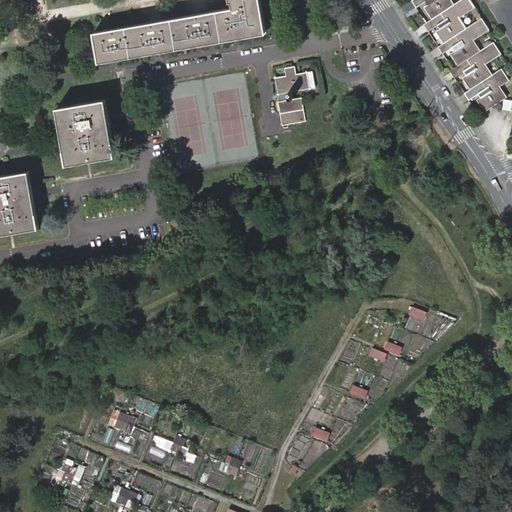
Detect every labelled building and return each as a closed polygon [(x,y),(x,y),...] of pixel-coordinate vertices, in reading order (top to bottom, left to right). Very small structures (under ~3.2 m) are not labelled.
[(230,0),(232,8),(93,34),(98,61),(265,31),(259,0),(230,0)] [(424,9),(432,21),(426,24),(424,26),(428,33),(440,25),(443,29),(436,33),(444,45),(438,48),(443,55),(455,47),(457,51),(451,55),(457,64),(449,70),(454,77),(465,70),(467,72),(461,77),(469,88),(464,92),(468,99),(480,91),(482,94),(475,99),(484,112),(506,98),(497,84),(507,77),(501,68),(491,74),(483,61),(499,51),(492,41),(480,50),(473,40),(488,30),(481,20),(466,30),(458,18),(473,8),(467,0),(463,0),(449,9),(443,0),(414,0),(412,2),(416,9),(428,2),(431,5),(424,9)] [(288,93),(291,92),(311,88),(308,72),(293,75),(292,67),(284,68),(285,76),(273,78),(276,95),(288,93)] [(59,105),(69,162),(117,155),(107,96),(59,105)] [(293,99),(289,100),(278,102),(282,126),(306,121),(301,98),(293,99)] [(511,100),(504,100),(503,109),(511,110),(511,100)] [(0,173),(0,233),(39,227),(28,169),(0,173)] [(384,346),(398,352),(401,345),(387,339),(384,346)] [(372,346),(369,353),(383,359),(386,352),(372,346)] [(133,427),(137,414),(116,408),(114,415),(116,416),(114,421),(133,427)] [(229,454),(228,459),(228,460),(226,469),(238,472),(242,458),(229,454)] [(64,457),(56,474),(77,483),(85,467),(64,457)]
